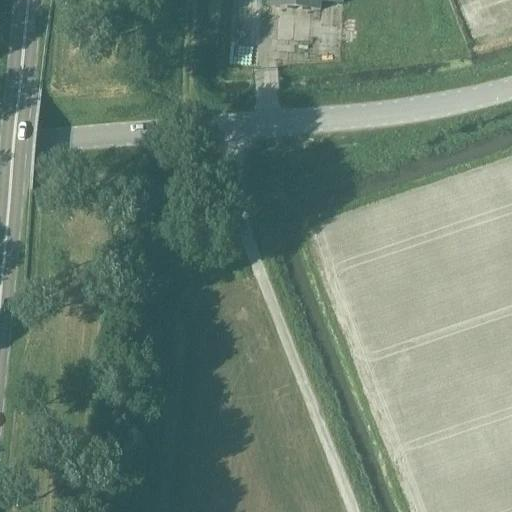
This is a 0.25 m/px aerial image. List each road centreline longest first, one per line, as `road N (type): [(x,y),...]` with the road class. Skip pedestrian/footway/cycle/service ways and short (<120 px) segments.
road 1 (unclassified): [(0,146),(405,112),(511,90)]
road 2 (primary): [(0,313),(29,0)]
